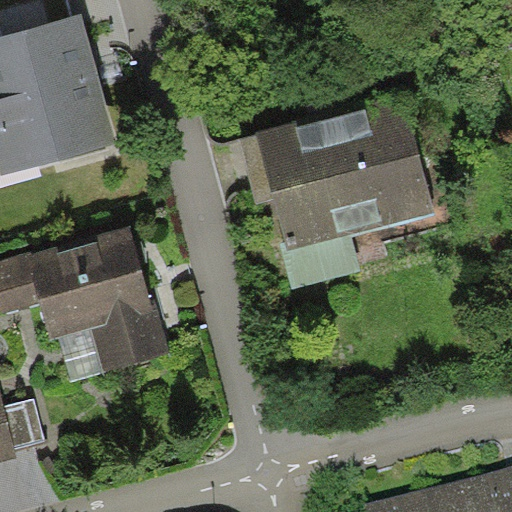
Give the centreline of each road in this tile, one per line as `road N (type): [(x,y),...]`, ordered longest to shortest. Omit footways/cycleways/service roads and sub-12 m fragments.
road 1 (residential): [(146,0),(274,474)]
road 2 (residential): [(274,474),(511,416)]
road 3 (residential): [(60,511),(274,474)]
